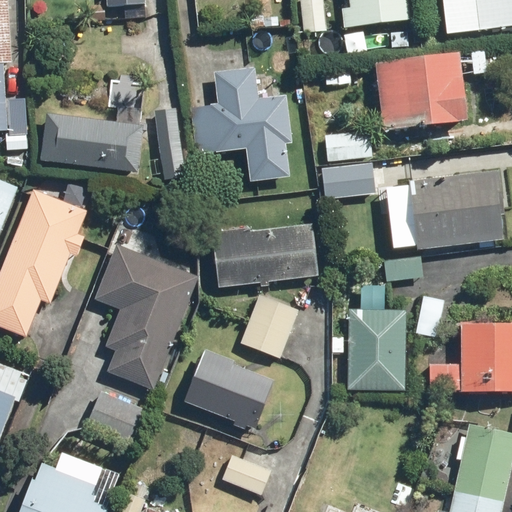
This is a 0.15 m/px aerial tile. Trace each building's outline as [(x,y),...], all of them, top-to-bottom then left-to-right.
[(0,0),(0,131),(8,131),(4,63),(11,63),(7,0),(0,0)] [(326,31),(323,0),(298,0),(302,34),(326,31)] [(342,29),(408,21),(405,0),(347,0),(349,8),(340,9),(342,29)] [(511,0),(440,0),(445,34),(511,27),(511,0)] [(466,122),(458,54),(374,64),(382,131),(466,122)] [(255,68),(214,73),(218,104),(191,107),(197,155),(245,148),(250,182),(289,177),(285,145),(293,144),(287,96),(259,100),(255,68)] [(141,82),(117,81),(116,109),(140,110),(141,82)] [(27,135),(26,98),(8,99),(9,136),(27,135)] [(186,177),(177,108),(154,111),(164,180),(186,177)] [(136,174),(142,125),(46,114),(40,162),(136,174)] [(384,156),(381,130),(325,137),(328,163),(384,156)] [(385,185),(383,159),(343,163),(346,189),(385,185)] [(503,217),(498,171),(406,182),(415,251),(501,241),(498,217),(503,217)] [(0,235),(19,188),(0,180),(0,235)] [(78,234),(87,211),(35,190),(0,272),(0,326),(26,337),(41,300),(50,304),(70,254),(78,257),(86,237),(78,234)] [(318,276),(312,225),(249,232),(249,228),(211,233),(218,288),(318,276)] [(117,343),(107,371),(156,389),(199,273),(118,243),(101,290),(126,299),(110,341),(117,343)] [(423,278),(421,256),(384,260),(386,282),(423,278)] [(279,359),(298,310),(258,294),(239,343),(279,359)] [(437,338),(444,299),(422,295),(415,334),(437,338)] [(404,391),(405,311),(349,310),(347,390),(404,391)] [(511,325),(460,324),(459,365),(429,365),(428,392),(511,392),(511,325)] [(272,382),(231,365),(233,362),(203,350),(183,402),(253,430),(272,382)] [(132,447),(147,411),(102,391),(86,428),(132,447)] [(0,438),(16,399),(0,392),(0,438)] [(511,432),(469,423),(448,511),(500,511),(511,463),(511,432)] [(261,496),(271,470),(231,454),(221,480),(261,496)] [(95,504),(101,487),(44,466),(38,482),(35,481),(23,511),(110,511),(111,511),(95,504)] [(140,511),(145,499),(123,490),(114,511),(140,511)]
